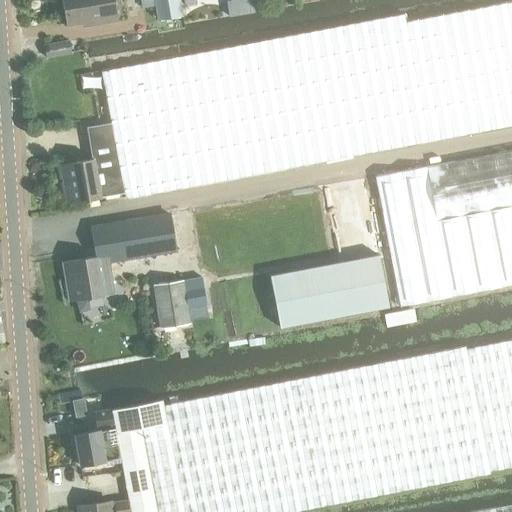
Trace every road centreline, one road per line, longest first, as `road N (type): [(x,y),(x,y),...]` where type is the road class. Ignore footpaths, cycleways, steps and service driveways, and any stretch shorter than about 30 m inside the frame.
road 1 (unknown): [(12,223),(511,131)]
road 2 (residential): [(31,511),(0,30)]
